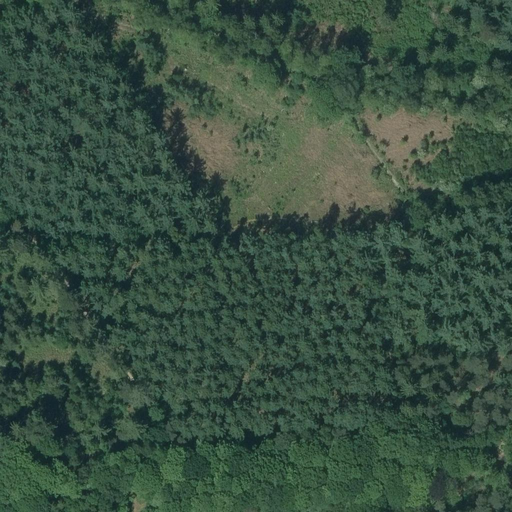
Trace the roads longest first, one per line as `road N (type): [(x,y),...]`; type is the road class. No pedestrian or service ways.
road 1 (track): [(0,192),(161,428),(164,450)]
road 2 (track): [(164,450),(77,459),(44,481),(0,483)]
